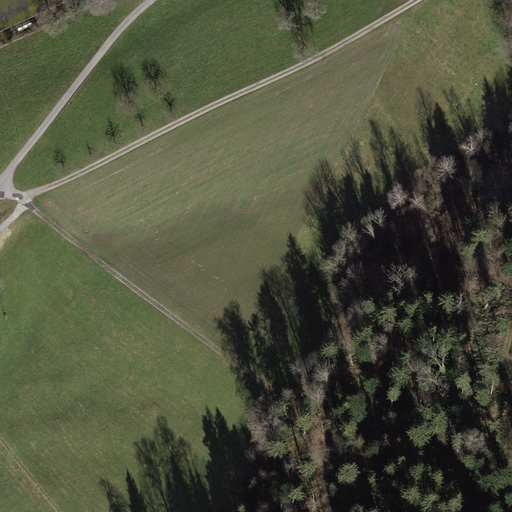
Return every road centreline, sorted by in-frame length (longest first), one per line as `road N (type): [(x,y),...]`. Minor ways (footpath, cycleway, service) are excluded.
road 1 (track): [(20,196),(275,392),(389,511)]
road 2 (track): [(0,188),(39,194),(423,0)]
road 3 (unclassified): [(154,0),(122,26),(0,186)]
